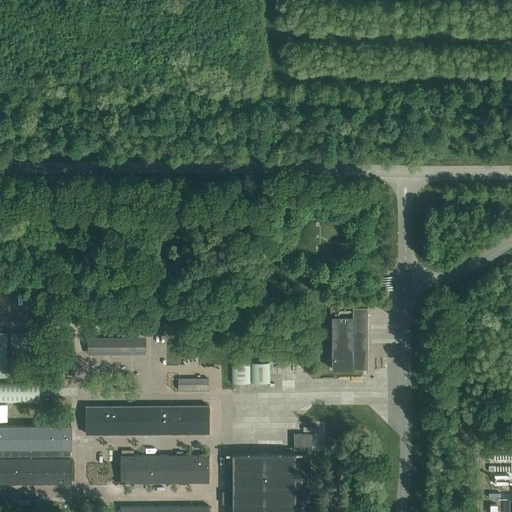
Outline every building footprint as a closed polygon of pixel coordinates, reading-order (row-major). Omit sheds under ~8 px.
[(353,368),(368,368),(367,317),(367,306),(353,306),(353,305),(330,305),(330,317),(332,317),(332,346),(332,368),(353,368)] [(11,357),(38,356),(38,332),(10,332),(11,357)] [(101,338),(91,338),(91,354),(146,353),(145,337),(145,333),(139,333),(139,337),(101,338)] [(250,382),(250,362),(232,363),(232,383),(250,382)] [(269,382),(269,362),(251,362),(251,382),(269,382)] [(178,389),(209,389),(208,378),(178,378),(178,389)] [(39,403),(40,381),(0,380),(0,402),(8,403),(39,403)] [(102,433),(102,434),(209,433),(209,405),(102,405),(102,406),(86,406),(86,433),(102,433)] [(0,482),(71,482),(71,481),(71,424),(0,424),(0,482)] [(309,511),(309,454),(307,454),(307,450),(318,450),(318,432),(294,432),(294,450),(304,450),(304,454),(227,454),(227,456),(226,456),(226,491),(223,491),(223,503),(233,503),(232,511),(309,511)] [(177,455),(120,455),(120,462),(121,482),(209,481),(209,454),(183,455),(183,451),(182,451),(177,451),(177,455)]
